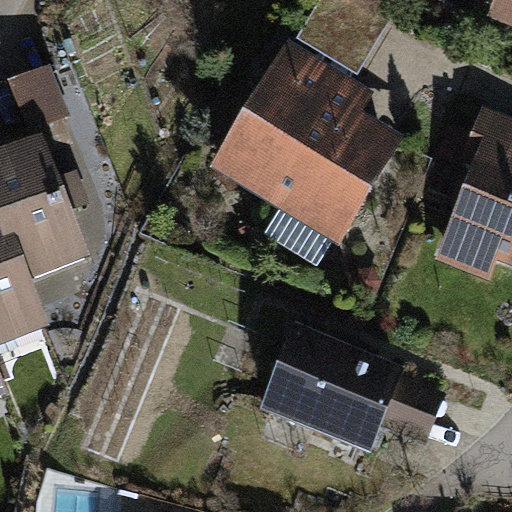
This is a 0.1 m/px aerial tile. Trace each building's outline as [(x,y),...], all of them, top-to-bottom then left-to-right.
[(359,0),(310,0),(290,36),(350,70),(383,13),(359,0)] [(511,0),(487,0),(480,21),(511,32),(511,0)] [(361,97),(273,49),(196,166),(271,211),(258,233),(310,264),(388,135),(352,113),(361,97)] [(54,59),(11,75),(29,121),(53,112),(68,152),(87,144),(54,59)] [(511,120),(472,106),(459,141),(473,146),(431,257),(474,273),(483,249),(511,259),(511,120)] [(49,180),(30,133),(0,144),(0,236),(18,280),(82,254),(65,210),(81,204),(69,172),(49,180)] [(18,280),(0,236),(0,339),(36,325),(18,280)] [(398,366),(284,321),(250,407),(367,453),(376,430),(421,448),(443,395),(410,382),(394,376),(398,366)]
